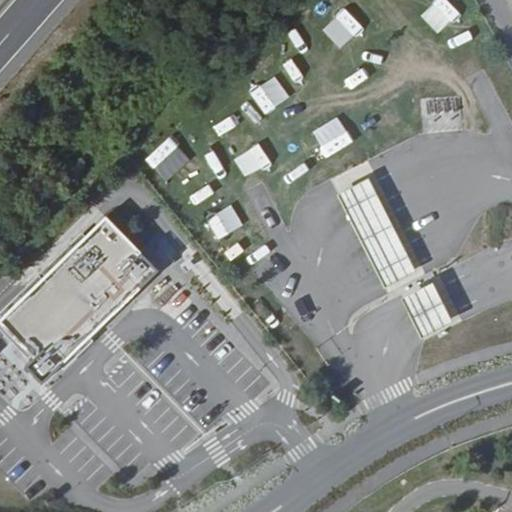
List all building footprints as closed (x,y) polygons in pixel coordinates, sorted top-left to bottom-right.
[(334,174),(338,187),(373,177),(369,164),(334,174)] [(416,271),(369,178),(340,192),(387,285),(416,271)] [(161,269),(108,215),(1,319),(37,355),(27,365),(45,383),(161,269)] [(149,296),(162,307),(177,288),(164,277),(149,296)] [(450,315),(435,281),(404,296),(419,329),(450,315)]
